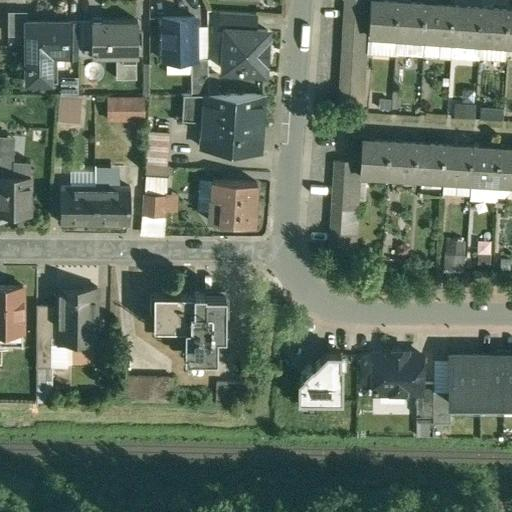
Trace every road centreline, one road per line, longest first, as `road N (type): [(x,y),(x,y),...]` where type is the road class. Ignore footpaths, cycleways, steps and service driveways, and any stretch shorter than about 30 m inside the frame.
road 1 (residential): [(0,252),(286,250)]
road 2 (residential): [(286,250),(307,287),(362,312),(511,314)]
road 3 (residential): [(303,0),(286,250)]
